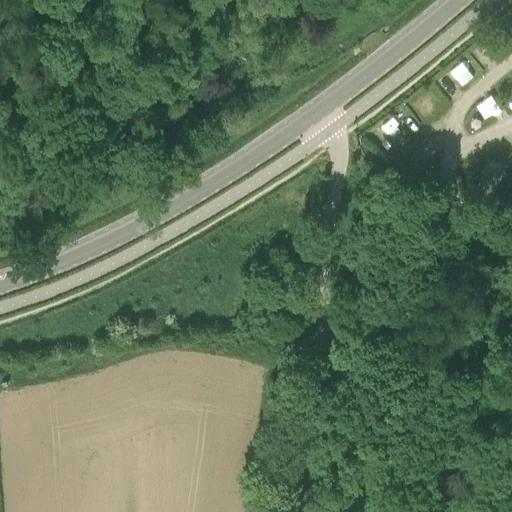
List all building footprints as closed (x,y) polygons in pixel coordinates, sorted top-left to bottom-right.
[(488,68),(503,58),(494,44),(479,53),(488,68)] [(451,93),(465,86),(459,73),(445,79),(451,93)] [(421,111),(438,104),(432,87),(414,94),(421,111)] [(388,142),(405,130),(394,115),(377,127),(388,142)] [(499,188),(507,158),(489,153),(481,182),(499,188)]
